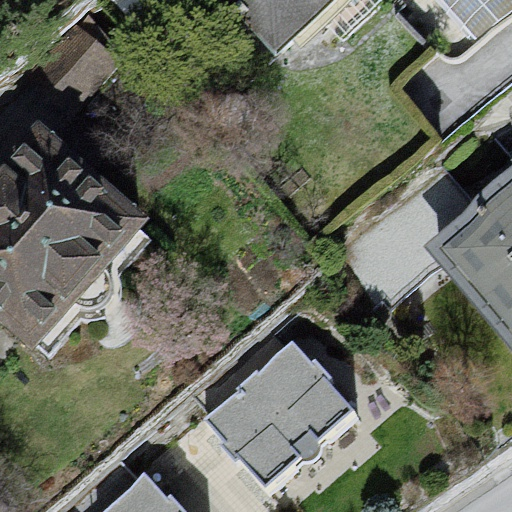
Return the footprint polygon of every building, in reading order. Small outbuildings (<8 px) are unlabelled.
[(226,0),(277,54),(335,0),(226,0)] [(189,238),(73,134),(0,210),(0,355),(45,396),(189,238)] [(511,190),(441,250),(511,333),(511,190)] [(288,353),(206,431),(273,501),(355,423),(288,353)] [(157,483),(122,511),(182,511),(164,489),(157,483)]
